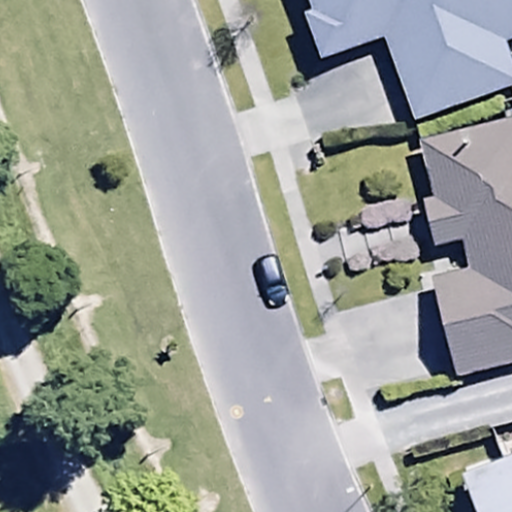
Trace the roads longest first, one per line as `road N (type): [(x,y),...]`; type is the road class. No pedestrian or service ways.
road 1 (residential): [(132,0),(309,511)]
road 2 (track): [(130,511),(53,366),(0,216)]
